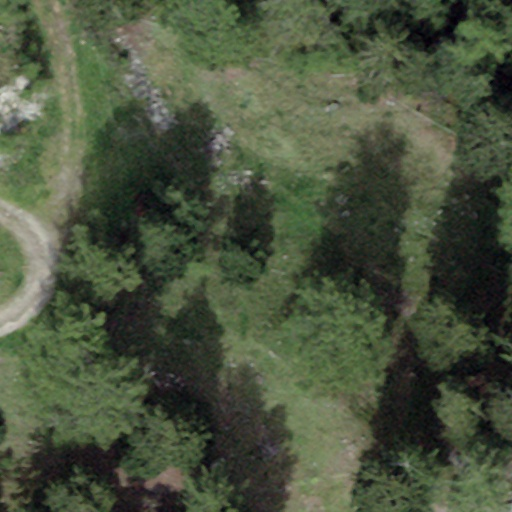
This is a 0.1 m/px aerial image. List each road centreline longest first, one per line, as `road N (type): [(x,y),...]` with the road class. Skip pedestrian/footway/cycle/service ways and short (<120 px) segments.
road 1 (track): [(79,227),(79,39),(35,0)]
road 2 (track): [(0,323),(28,321),(79,227)]
